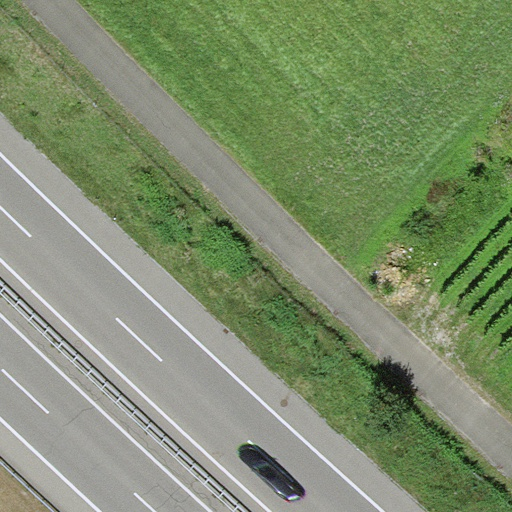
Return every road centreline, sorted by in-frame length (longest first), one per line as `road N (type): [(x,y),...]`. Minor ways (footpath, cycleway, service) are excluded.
road 1 (track): [(511,450),(223,186),(43,0)]
road 2 (motorway): [(330,511),(0,202)]
road 3 (motorway): [(0,366),(153,511)]
